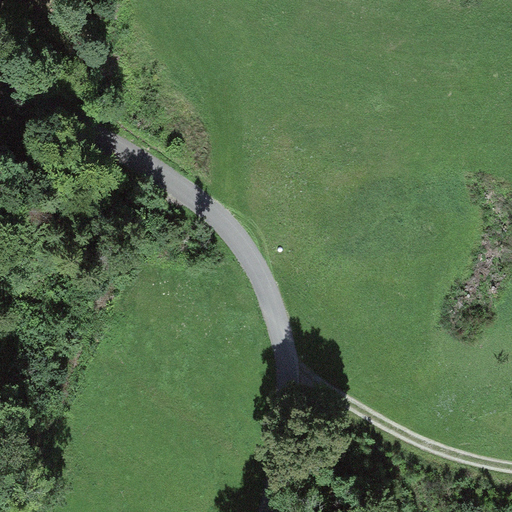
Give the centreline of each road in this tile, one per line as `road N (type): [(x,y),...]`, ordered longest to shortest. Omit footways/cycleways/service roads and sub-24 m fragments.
road 1 (unclassified): [(0,79),(117,136),(236,229),(268,279),(293,361),(294,416),(269,511)]
road 2 (track): [(511,474),(441,457),(374,425),(293,361)]
